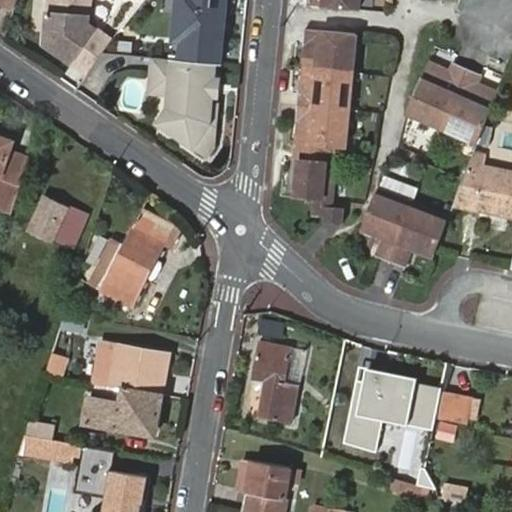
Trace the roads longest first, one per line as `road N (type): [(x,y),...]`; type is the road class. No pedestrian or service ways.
road 1 (residential): [(241,228),(355,320),(511,353)]
road 2 (residential): [(0,57),(241,228)]
road 3 (residential): [(190,511),(241,228)]
road 4 (residential): [(241,228),(268,0)]
